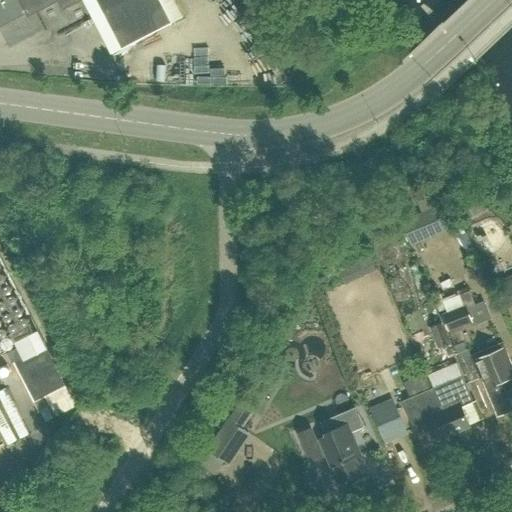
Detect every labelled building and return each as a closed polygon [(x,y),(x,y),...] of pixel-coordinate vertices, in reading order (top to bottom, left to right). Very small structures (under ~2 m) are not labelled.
[(0,0),(0,26),(25,13),(27,17),(57,1),(62,10),(80,0),(83,0),(93,17),(112,53),(183,16),(174,0),(0,0)] [(451,228),(441,205),(401,222),(410,245),(451,228)] [(368,249),(336,262),(344,283),(377,271),(368,249)] [(444,283),(452,280),(446,261),(419,270),(429,306),(449,300),(444,283)] [(511,275),(499,281),(511,307),(511,306),(511,275)] [(449,332),(473,322),(466,304),(442,314),(449,332)] [(442,321),(441,322),(437,312),(426,317),(429,327),(438,348),(451,342),(442,321)] [(0,361),(3,367),(14,361),(35,401),(46,421),(77,406),(66,385),(35,329),(34,329),(30,322),(8,333),(10,336),(0,341),(0,361)] [(480,378),(486,390),(497,416),(511,409),(511,389),(509,382),(511,380),(511,373),(505,357),(501,347),(473,359),(465,341),(454,345),(470,382),(480,378)] [(452,434),(470,427),(462,407),(474,402),(462,375),(433,388),(452,434)] [(426,422),(434,442),(452,434),(433,388),(402,401),(414,428),(426,422)] [(370,407),(386,443),(408,434),(393,398),(370,407)] [(238,405),(227,420),(240,429),(251,414),(238,405)] [(339,482),(361,473),(355,458),(363,454),(349,422),(325,432),(327,435),(320,438),(339,482)] [(298,434),(310,461),(323,456),(311,428),(298,434)]
